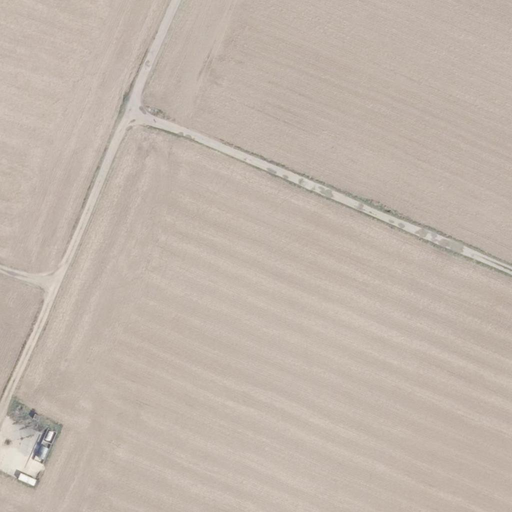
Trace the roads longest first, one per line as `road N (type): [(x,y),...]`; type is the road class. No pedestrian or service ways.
road 1 (track): [(131,112),(511,272)]
road 2 (track): [(55,287),(131,112)]
road 3 (track): [(55,287),(0,417)]
road 4 (track): [(131,112),(178,0)]
